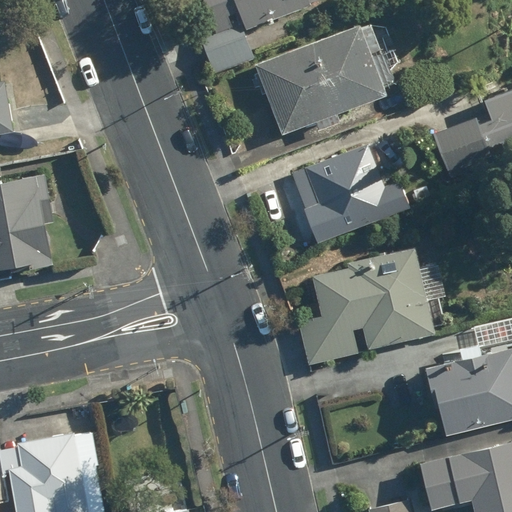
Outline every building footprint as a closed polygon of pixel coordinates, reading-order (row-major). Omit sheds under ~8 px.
[(244,30),(318,0),(188,0),(201,32),(239,17),(244,30)] [(401,64),(395,47),(386,23),(377,26),(375,22),(359,28),(357,25),(256,64),(282,133),(313,122),(317,131),(341,121),(338,112),(384,94),(381,87),(394,83),(388,68),(401,64)] [(0,137),(16,135),(7,82),(0,82),(0,137)] [(483,112),(433,130),(449,176),(511,154),(511,83),(506,85),(508,91),(479,101),(483,112)] [(306,205),(318,238),(410,205),(400,179),(383,185),(368,142),(304,165),(317,201),(306,205)] [(0,271),(52,261),(41,202),(54,200),(49,172),(0,181),(0,271)] [(433,332),(425,302),(445,297),(436,262),(416,267),(411,248),(342,265),(308,274),(314,299),(326,296),(330,310),(303,317),(314,362),(363,350),(433,332)] [(511,416),(511,351),(511,347),(425,367),(440,433),(511,416)] [(86,511),(80,475),(99,471),(92,428),(17,441),(21,462),(7,464),(14,511),(86,511)] [(511,511),(511,442),(419,463),(429,507),(471,497),(474,511),(511,511)] [(0,511),(0,501),(10,499),(2,457),(0,456),(0,511)] [(415,511),(412,498),(370,507),(370,511),(415,511)]
